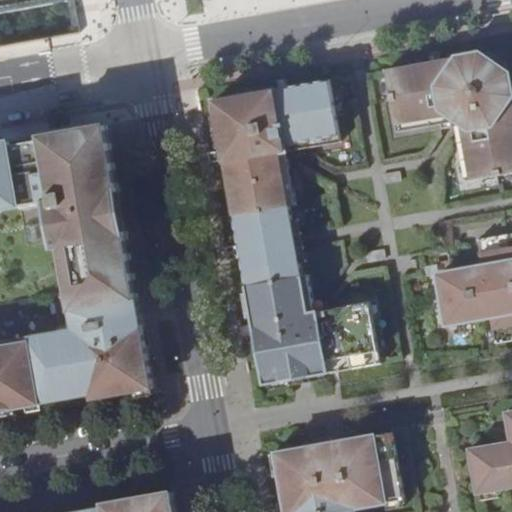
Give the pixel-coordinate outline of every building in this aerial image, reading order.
[(439,52),(431,54),(432,63),(441,61),(439,52)] [(388,70),(399,131),(458,121),(468,180),(511,172),(511,82),(510,74),(482,54),(441,61),(432,63),(388,70)] [(287,79),(278,81),(280,89),(289,88),(287,79)] [(280,89),(215,101),(224,151),(226,160),(241,245),(243,258),(255,323),(257,336),(266,385),(292,380),(291,375),(311,371),(312,376),(382,364),(371,303),(330,310),(317,312),(315,304),(310,276),(304,277),(302,264),(294,220),(291,206),(297,205),(290,160),(288,152),(301,149),(342,142),(331,80),(289,88),(280,89)] [(108,125),(1,144),(0,144),(0,411),(95,395),(115,391),(116,396),(155,389),(108,125)] [(301,149),(288,152),(290,160),(302,157),(301,149)] [(224,151),(209,154),(211,163),(226,160),(224,151)] [(300,218),(294,220),(302,264),(308,262),(300,218)] [(484,266),(439,274),(449,326),(493,318),(497,344),(511,341),(511,234),(479,240),(484,266)] [(241,245),(226,248),(228,261),(243,258),(241,245)] [(328,301),(315,304),(317,312),(330,310),(328,301)] [(255,323),(240,326),(242,338),(257,336),(255,323)] [(311,371),(291,375),(292,380),(312,376),(311,371)] [(115,391),(95,395),(96,400),(116,396),(115,391)] [(511,442),(470,449),(478,494),(497,491),(511,488),(511,411),(506,413),(511,442)] [(330,444),(278,453),(282,476),(287,503),(291,502),(292,511),(357,511),(357,508),(385,503),(403,500),(406,500),(394,432),(349,440),(351,450),(332,454),(330,444)] [(349,440),(330,444),(332,454),(351,450),(349,440)] [(278,453),(272,454),(276,477),(282,476),(278,453)] [(497,491),(480,494),(481,503),(499,499),(497,491)] [(176,511),(173,493),(107,505),(108,507),(79,511),(176,511)] [(403,500),(385,503),(386,511),(404,507),(403,500)] [(287,503),(278,504),(279,511),(292,511),(291,502),(287,503)]
